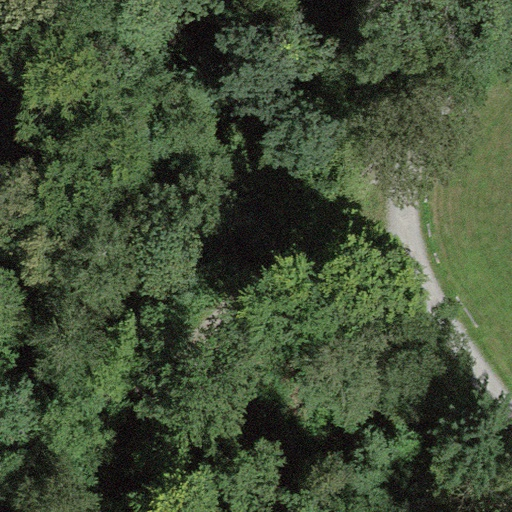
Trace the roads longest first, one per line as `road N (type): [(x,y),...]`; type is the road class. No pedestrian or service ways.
road 1 (track): [(24,511),(395,154)]
road 2 (track): [(511,26),(395,154),(400,221),(430,291),(511,409)]
